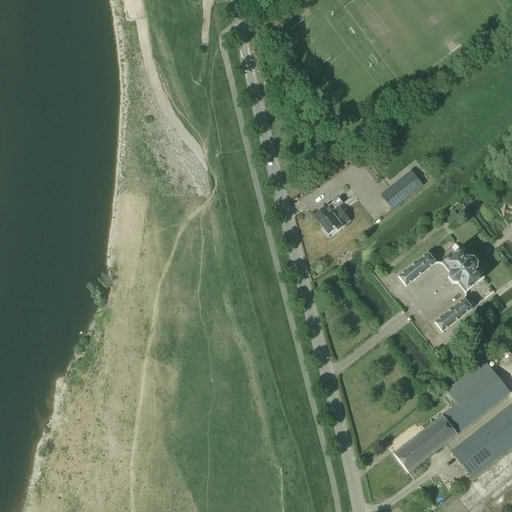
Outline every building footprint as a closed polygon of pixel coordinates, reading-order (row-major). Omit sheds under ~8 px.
[(381,195),(393,210),(422,186),(411,172),(381,195)] [(349,222),(339,208),(331,213),(327,207),(313,217),(314,217),(315,216),(321,224),(320,225),(328,235),(335,229),(337,232),(349,222)] [(461,250),(442,264),(449,274),(448,278),(453,284),(458,284),(465,294),(483,278),(476,270),(477,264),(473,259),(467,258),(461,250)] [(406,287),(436,264),(428,254),(398,277),(406,287)] [(472,310),(464,299),(434,323),(442,333),(472,310)] [(393,455),(408,474),(456,436),(442,418),(393,455)] [(456,459),(465,452),(460,445),(451,452),(456,459)]
